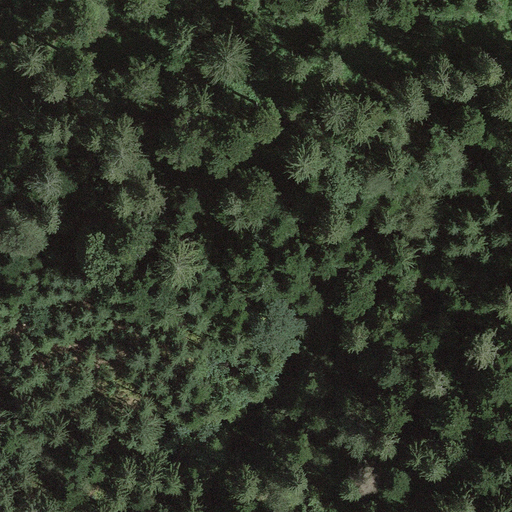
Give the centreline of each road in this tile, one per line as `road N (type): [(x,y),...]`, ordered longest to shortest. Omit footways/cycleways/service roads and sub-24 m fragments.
road 1 (track): [(57,34),(210,66),(303,71),(391,61),(511,16)]
road 2 (track): [(0,143),(75,0)]
